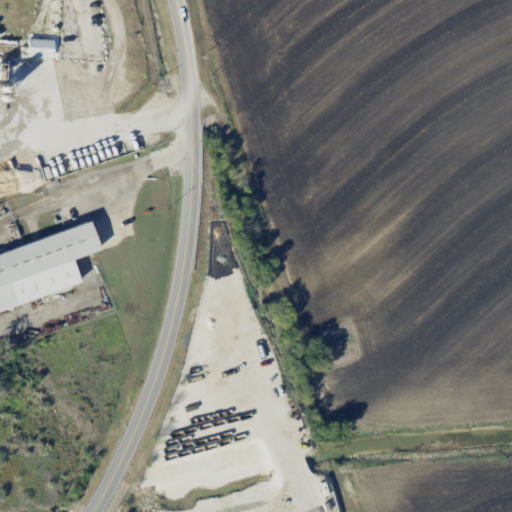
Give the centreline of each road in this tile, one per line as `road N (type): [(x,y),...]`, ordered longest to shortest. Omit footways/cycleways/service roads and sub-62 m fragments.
road 1 (secondary): [(172,0),(189,147),(178,302),(104,499)]
road 2 (track): [(186,94),(206,96),(219,112),(312,376)]
